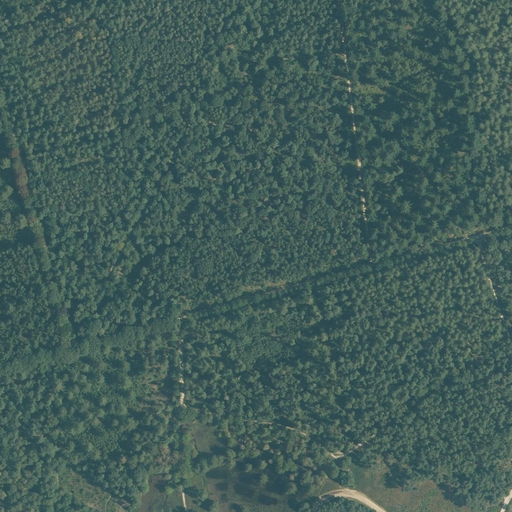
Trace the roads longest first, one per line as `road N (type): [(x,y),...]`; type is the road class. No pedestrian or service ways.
road 1 (unknown): [(511,210),(231,281),(147,294),(89,324),(79,344),(0,365)]
road 2 (track): [(511,222),(71,346)]
road 3 (unknown): [(213,0),(206,46),(151,171),(79,291),(77,313),(89,324)]
road 4 (unknown): [(489,217),(464,84),(431,0)]
road 5 (track): [(366,264),(345,49)]
road 6 (track): [(71,346),(21,171)]
road 7 (track): [(340,463),(298,431),(181,411)]
